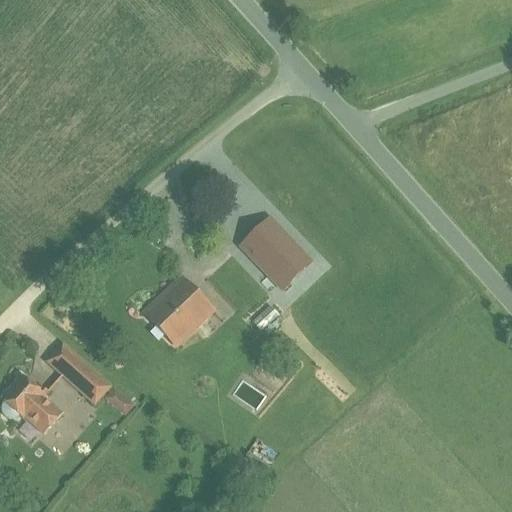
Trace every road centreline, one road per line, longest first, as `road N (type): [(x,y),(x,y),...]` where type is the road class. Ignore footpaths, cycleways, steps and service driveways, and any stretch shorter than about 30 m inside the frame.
road 1 (residential): [(36,289),(300,67)]
road 2 (unclassified): [(511,302),(356,127)]
road 3 (unclassified): [(356,127),(511,64)]
